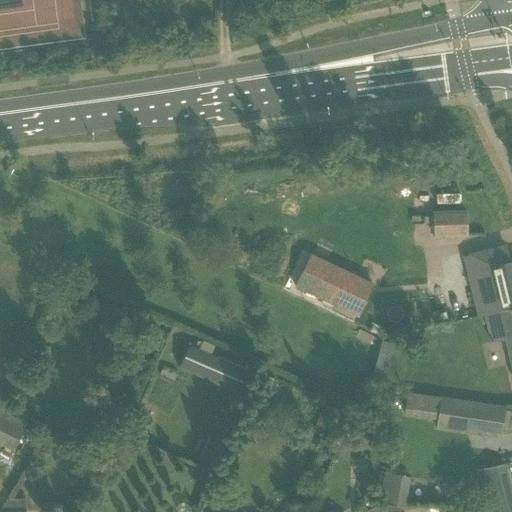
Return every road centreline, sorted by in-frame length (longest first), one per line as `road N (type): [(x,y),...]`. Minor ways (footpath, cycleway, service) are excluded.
road 1 (secondary): [(0,122),(311,77)]
road 2 (secondary): [(511,21),(357,50),(311,77)]
road 3 (secondary): [(311,77),(363,84),(511,64)]
